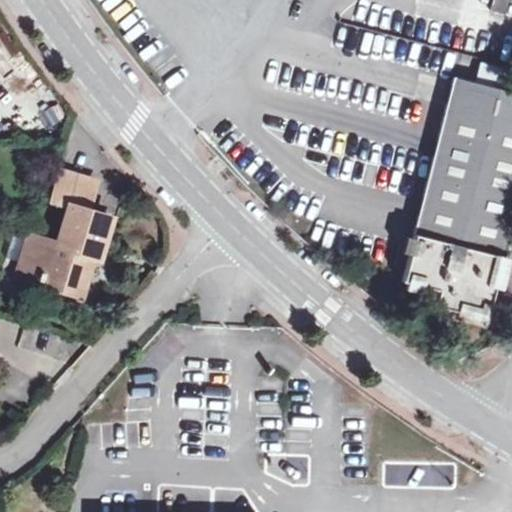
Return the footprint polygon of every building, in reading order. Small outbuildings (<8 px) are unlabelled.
[(507,13),(510,0),(494,0),(492,10),(507,13)] [(511,79),(511,70),(483,63),(477,84),(509,92),(511,79)] [(434,305),(472,315),(476,300),(491,304),(511,223),(511,93),(509,92),(477,84),(456,78),(403,281),(438,290),(434,305)] [(81,294),(93,254),(101,257),(111,220),(87,212),(95,183),(62,173),(54,201),(71,207),(59,244),(30,235),(19,269),(63,283),(62,288),(81,294)] [(488,320),(491,304),(476,300),(472,315),(488,320)]
